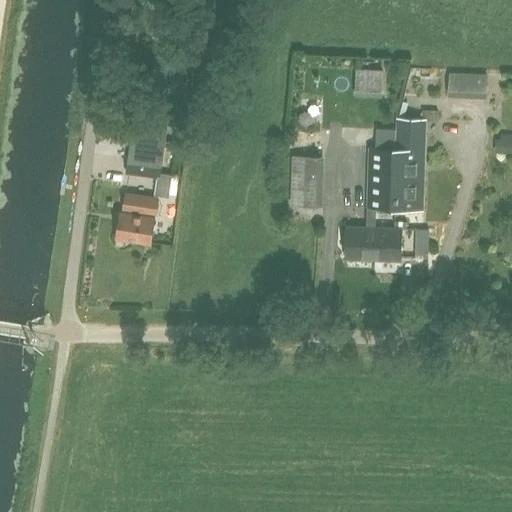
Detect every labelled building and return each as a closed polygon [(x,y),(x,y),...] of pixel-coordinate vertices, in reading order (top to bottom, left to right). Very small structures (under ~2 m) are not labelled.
[(384,97),(385,70),(357,69),(356,96),(384,97)] [(487,73),(449,72),(449,96),(486,97),(487,73)] [(319,79),(318,103),(327,103),(328,80),(319,79)] [(400,121),(399,147),(398,206),(425,207),(426,148),(425,148),(425,122),(400,121)] [(148,142),(147,149),(131,147),(127,171),(160,176),(165,145),(148,142)] [(398,206),(399,147),(370,146),(368,227),(346,226),(345,257),(400,259),(401,228),(376,227),(377,206),(398,206)] [(323,207),(324,157),(298,156),(296,206),(323,207)] [(119,236),(153,240),(157,210),(158,210),(160,196),(127,192),(124,211),(122,211),(119,236)] [(400,224),(401,209),(382,208),(382,224),(400,224)]
